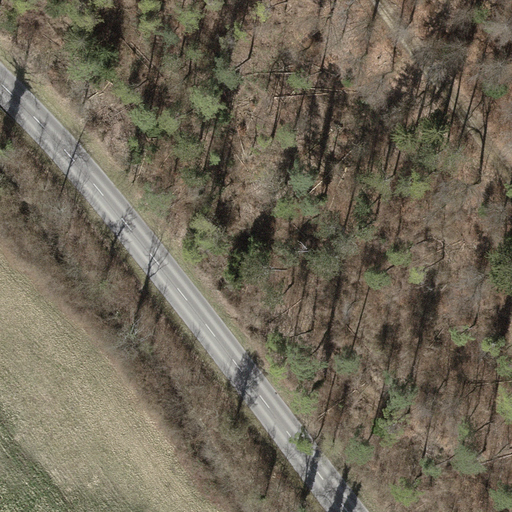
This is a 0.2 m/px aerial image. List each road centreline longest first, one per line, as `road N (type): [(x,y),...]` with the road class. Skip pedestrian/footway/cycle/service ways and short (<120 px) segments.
road 1 (tertiary): [(351,511),(201,312),(73,156),(0,82)]
road 2 (track): [(511,182),(387,0)]
